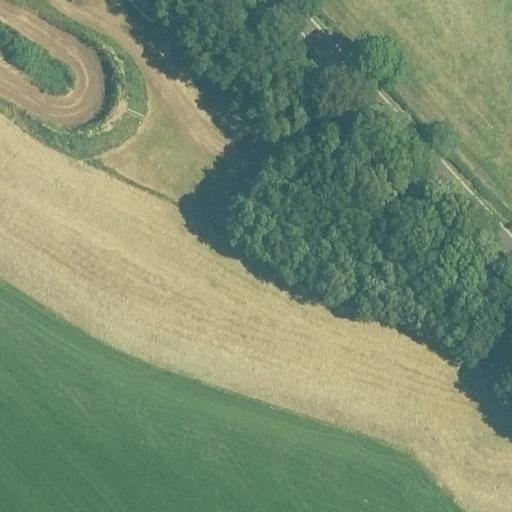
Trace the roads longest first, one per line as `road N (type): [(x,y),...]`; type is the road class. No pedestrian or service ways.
road 1 (unclassified): [(511,247),(282,0)]
road 2 (track): [(375,100),(259,172)]
